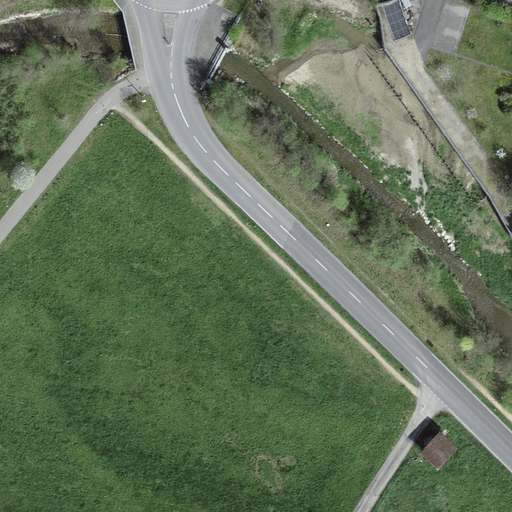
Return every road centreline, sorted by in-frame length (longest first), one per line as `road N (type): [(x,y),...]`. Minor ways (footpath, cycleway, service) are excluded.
road 1 (secondary): [(165,0),(162,53),(174,106),(194,140),(511,466)]
road 2 (track): [(365,511),(436,394)]
